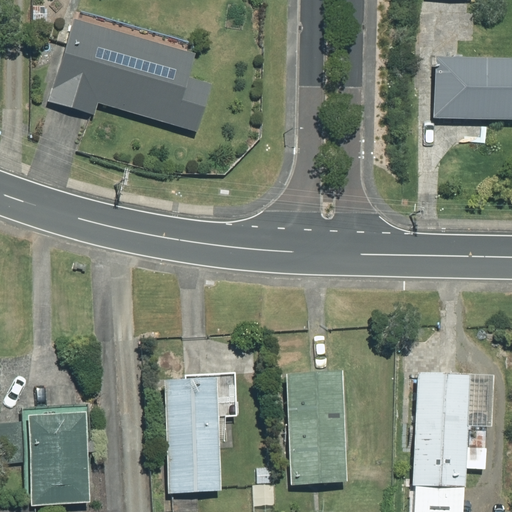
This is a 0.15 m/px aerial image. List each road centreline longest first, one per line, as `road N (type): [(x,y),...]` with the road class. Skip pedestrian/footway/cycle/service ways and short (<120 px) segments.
road 1 (tertiary): [(0,194),(169,238),(305,252)]
road 2 (residential): [(350,0),(349,253)]
road 3 (residential): [(305,252),(311,0)]
road 4 (tertiary): [(349,253),(511,258)]
